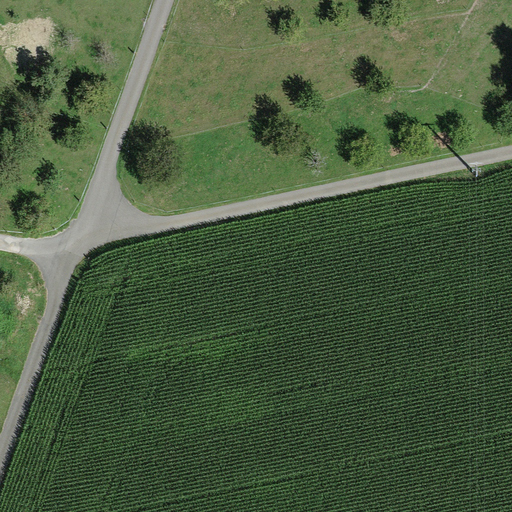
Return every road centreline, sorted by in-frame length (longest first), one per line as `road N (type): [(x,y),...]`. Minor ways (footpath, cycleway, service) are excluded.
road 1 (residential): [(511,152),(83,237)]
road 2 (residential): [(83,237),(158,0)]
road 3 (residential): [(0,462),(83,237)]
